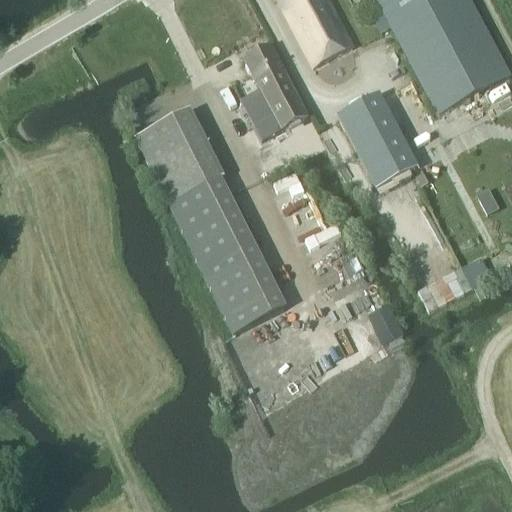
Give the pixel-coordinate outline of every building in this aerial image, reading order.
[(270,0),(311,75),(351,54),(321,0),(270,0)] [(507,84),(479,31),(462,0),(371,0),(436,121),(507,84)] [(260,147),(305,124),(268,53),(244,65),(259,96),(240,106),(260,147)] [(374,195),(410,176),(372,105),(337,123),(374,195)] [(283,315),(220,187),(222,186),(189,118),(134,145),(230,341),(283,315)] [(490,286),(479,265),(459,275),(470,297),(490,286)]
